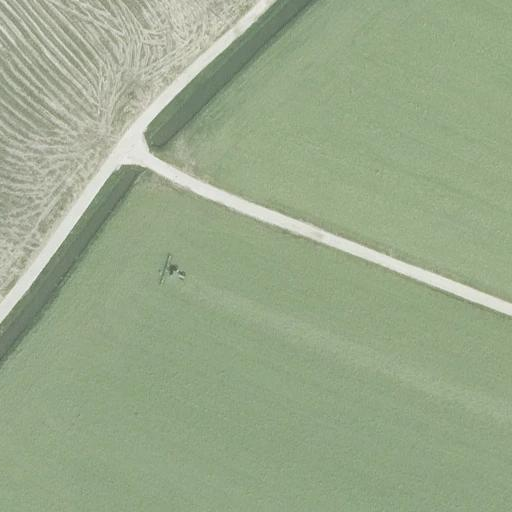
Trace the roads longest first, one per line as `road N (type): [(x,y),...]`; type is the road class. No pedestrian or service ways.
road 1 (track): [(511,312),(206,192),(126,146)]
road 2 (track): [(0,312),(162,101),(269,0)]
